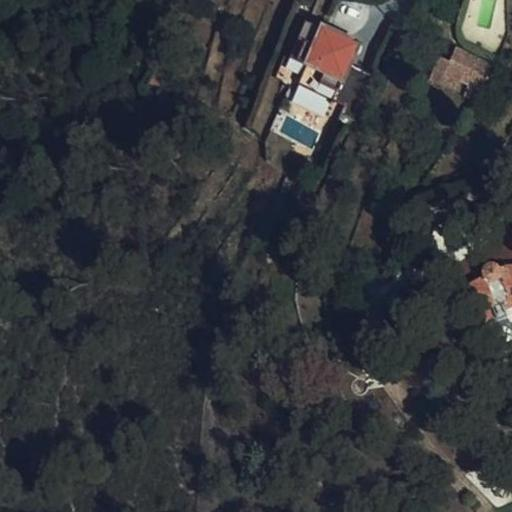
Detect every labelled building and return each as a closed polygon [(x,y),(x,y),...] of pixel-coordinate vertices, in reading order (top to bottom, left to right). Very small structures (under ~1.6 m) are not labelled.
[(318,36),(321,30),(306,22),(302,29),(318,36)] [(338,113),(364,126),(376,75),(349,62),(338,56),(345,43),(338,40),(339,37),(323,28),(321,30),(318,36),(302,29),(289,55),(304,63),(295,81),(314,90),(318,82),(333,90),(330,98),(342,104),(338,113)] [(338,56),(349,62),(356,46),(339,37),(338,40),(345,43),(338,56)] [(466,93),(477,98),(478,97),(493,67),(457,50),(452,62),(442,82),(456,88),(461,79),(470,84),(466,93)] [(294,84),(295,81),(304,63),(289,55),(284,53),(274,73),(294,84)] [(430,74),(442,82),(452,62),(440,55),(430,74)] [(152,93),(172,101),(179,82),(159,74),(152,93)] [(314,90),(330,98),(333,90),(318,82),(314,90)] [(447,269),(475,249),(455,217),(435,230),(444,245),(433,253),(441,266),(444,265),(447,269)] [(482,282),(464,292),(480,324),(504,310),(511,309),(511,271),(497,272),(487,269),(482,273),(482,282)]
